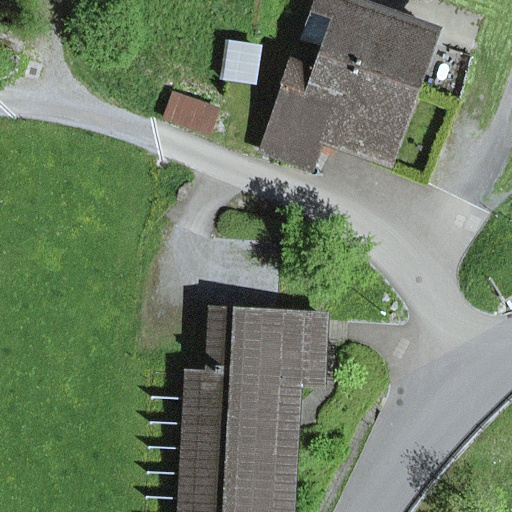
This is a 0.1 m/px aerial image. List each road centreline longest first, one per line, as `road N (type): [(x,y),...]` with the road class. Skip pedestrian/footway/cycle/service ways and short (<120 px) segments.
road 1 (residential): [(458,385),(447,317),(459,229),(236,166),(75,103),(0,95)]
road 2 (unclassified): [(458,385),(364,511)]
